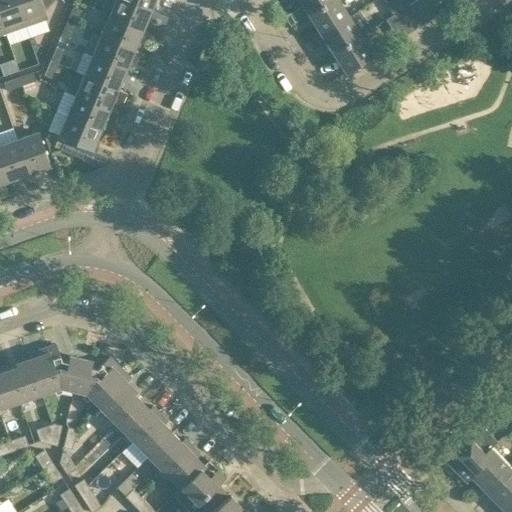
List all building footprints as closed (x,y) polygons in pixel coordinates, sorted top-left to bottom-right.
[(17,0),(0,0),(0,16),(6,33),(26,25),(17,0)] [(17,0),(26,25),(48,18),(45,10),(54,0),(17,0)] [(129,0),(115,0),(109,15),(143,29),(152,9),(129,0)] [(129,0),(152,9),(155,0),(129,0)] [(300,0),(303,5),(309,14),(330,0),(300,0)] [(330,0),(309,14),(321,33),(349,15),(339,0),(330,0)] [(384,0),(393,13),(403,7),(399,0),(384,0)] [(415,0),(409,4),(422,24),(433,17),(421,0),(415,0)] [(72,6),(66,20),(75,24),(81,9),(72,6)] [(393,14),(385,20),(391,30),(400,24),(406,34),(417,28),(404,7),(393,14)] [(109,15),(101,35),(135,49),(143,29),(109,15)] [(321,33),(334,52),(361,35),(349,15),(321,33)] [(66,20),(61,34),(68,37),(69,38),(75,24),(66,20)] [(101,35),(93,55),(126,69),(135,49),(101,35)] [(361,35),(334,52),(347,73),(374,55),(361,35)] [(56,46),(50,60),(58,64),(64,49),(56,46)] [(93,55),(84,75),(118,89),(126,69),(93,55)] [(47,67),(44,74),(52,78),(58,64),(50,60),(47,67)] [(33,72),(19,77),(22,85),(36,80),(33,72)] [(84,75),(76,94),(109,109),(113,101),(121,104),(126,92),(118,89),(84,75)] [(19,77),(5,82),(7,90),(22,85),(19,77)] [(76,94),(67,114),(101,128),(104,121),(113,124),(118,112),(109,109),(76,94)] [(101,128),(67,114),(59,135),(66,138),(61,149),(83,158),(88,147),(92,149),(101,128)] [(39,131),(17,138),(29,173),(51,166),(39,131)] [(59,135),(54,146),(61,149),(66,138),(59,135)] [(0,144),(0,154),(9,180),(29,173),(17,138),(0,144)] [(0,154),(0,183),(9,180),(0,154)] [(60,387),(72,390),(79,364),(62,359),(56,343),(32,352),(34,357),(46,392),(60,387)] [(87,393),(102,409),(128,383),(123,377),(127,374),(109,356),(97,368),(79,364),(72,390),(87,393)] [(27,398),(46,392),(34,357),(16,363),(17,367),(9,370),(20,401),(22,406),(29,404),(27,398)] [(5,406),(20,401),(9,370),(0,372),(0,412),(1,413),(7,411),(5,406)] [(113,428),(117,424),(140,400),(134,394),(137,391),(128,383),(102,409),(112,419),(108,423),(113,428)] [(123,439),(128,444),(160,413),(152,405),(149,408),(140,400),(117,424),(127,434),(123,439)] [(473,438),(450,461),(469,481),(475,476),(474,475),(488,461),(483,456),(493,446),(499,441),(486,428),(495,419),(486,410),(465,430),(473,438)] [(137,445),(148,456),(172,432),(164,424),(168,420),(160,413),(128,444),(133,449),(137,445)] [(41,440),(50,442),(52,432),(52,423),(38,429),(41,440)] [(52,432),(50,442),(57,444),(62,424),(53,423),(52,423),(52,432)] [(68,426),(63,446),(72,448),(77,428),(68,426)] [(157,472),(161,476),(192,445),(184,437),(181,441),(172,432),(148,456),(160,468),(157,472)] [(24,435),(10,440),(13,449),(28,444),(24,435)] [(0,453),(13,449),(10,440),(0,443),(0,453)] [(170,478),(180,488),(204,464),(196,457),(200,453),(192,445),(161,476),(167,482),(170,478)] [(492,494),(507,480),(502,475),(511,464),(493,446),(483,456),(488,461),(474,475),(475,476),(492,494)] [(35,455),(42,466),(51,460),(44,449),(35,455)] [(62,451),(59,462),(67,473),(76,467),(76,466),(66,452),(62,451)] [(173,496),(189,511),(198,502),(218,484),(225,476),(208,459),(204,464),(180,488),(181,488),(173,496)] [(51,460),(42,466),(53,483),(62,477),(51,460)] [(507,480),(492,494),(509,511),(511,511),(511,464),(502,475),(507,480)] [(74,484),(83,498),(93,492),(84,478),(74,484)] [(218,484),(198,502),(199,504),(205,511),(242,511),(239,508),(241,506),(231,494),(229,496),(218,484)] [(63,498),(56,502),(61,510),(68,506),(77,500),(69,488),(60,494),(63,498)] [(126,496),(137,508),(145,500),(133,488),(126,496)] [(93,492),(83,498),(92,511),(101,505),(93,492)] [(84,511),(77,500),(68,506),(71,511),(84,511)] [(145,500),(137,508),(141,511),(155,511),(156,511),(145,500)]
